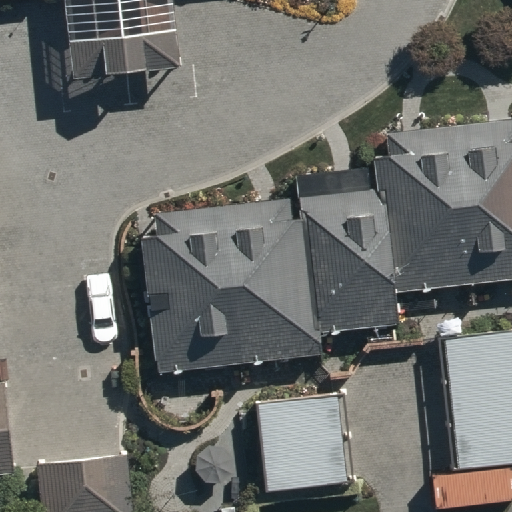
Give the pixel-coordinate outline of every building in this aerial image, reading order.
[(51,0),(61,74),(164,65),(162,0),(51,0)] [(128,213),(148,375),(314,355),(311,327),(389,318),(386,292),(511,277),(511,118),(369,136),(373,173),(288,183),(292,214),(278,196),(128,213)] [(511,337),(438,344),(449,472),(511,466),(511,337)] [(6,370),(0,370),(0,463),(17,461),(6,370)] [(328,412),(253,414),(254,485),(329,484),(328,412)] [(132,511),(126,449),(38,458),(43,511),(132,511)]
